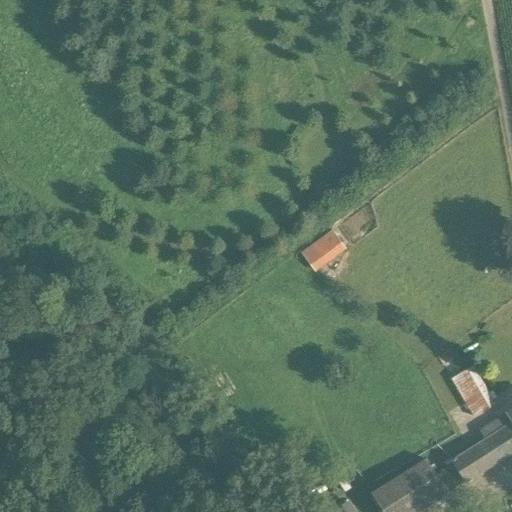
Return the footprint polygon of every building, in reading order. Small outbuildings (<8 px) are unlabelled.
[(260,118),(237,134),(248,150),(271,134),(260,118)] [(350,248),(335,229),(304,253),(319,272),(350,248)] [(474,418),(496,406),(474,367),(452,379),(474,418)] [(511,410),(480,431),(485,439),(451,461),(452,462),(435,472),(448,493),(465,482),(465,483),(511,453),(511,410)] [(383,511),(419,511),(448,494),(427,460),(372,494),(383,511)]
